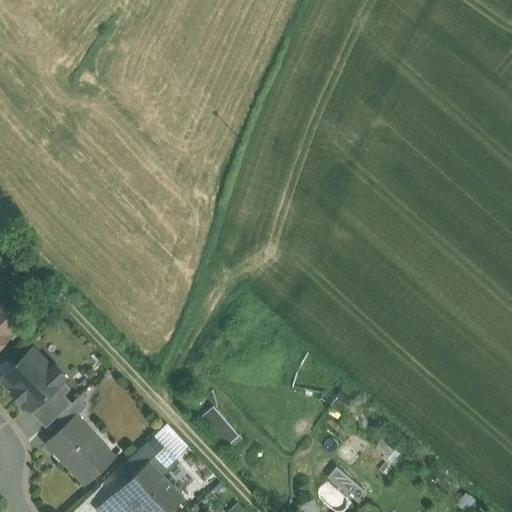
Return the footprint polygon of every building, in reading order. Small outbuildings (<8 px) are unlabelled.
[(0,342),(9,334),(8,333),(19,322),(3,305),(0,307),(0,342)] [(17,367),(3,379),(13,389),(10,392),(19,401),(20,401),(29,411),(62,380),(61,378),(64,375),(54,364),(51,367),(32,347),(14,364),(17,367)] [(62,380),(29,411),(45,427),(57,416),(71,403),(63,394),(70,388),(62,380)] [(71,403),(57,416),(65,424),(75,415),(75,416),(85,406),(78,397),(71,403)] [(213,404),(197,417),(222,447),(238,433),(213,404)] [(75,416),(75,415),(65,424),(46,443),(84,483),(113,456),(75,416)] [(153,436),(120,466),(130,476),(147,459),(148,460),(163,446),(153,436)] [(163,446),(148,460),(153,466),(168,452),(163,446)] [(130,476),(109,496),(124,511),(138,511),(146,506),(151,511),(168,511),(183,498),(160,473),(163,470),(175,459),(168,452),(153,466),(148,460),(147,459),(130,476)] [(199,485),(175,459),(163,470),(188,496),(199,485)] [(358,501),(367,489),(334,465),(325,477),(358,501)] [(124,511),(109,496),(94,509),(96,511),(124,511)]
